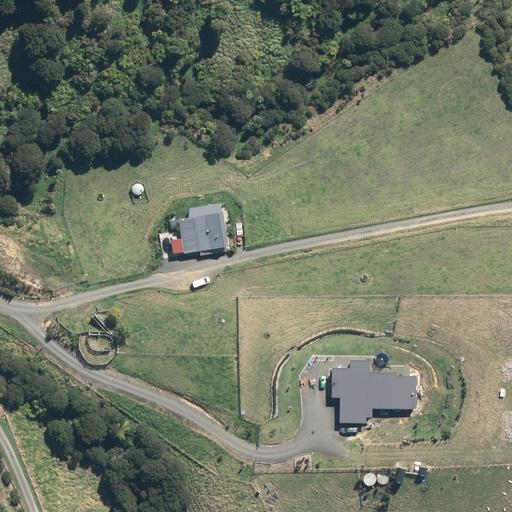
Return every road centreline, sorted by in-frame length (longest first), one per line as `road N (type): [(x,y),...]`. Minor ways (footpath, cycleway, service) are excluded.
road 1 (unknown): [(6,306),(47,351),(228,434)]
road 2 (residential): [(233,272),(44,311),(0,303)]
